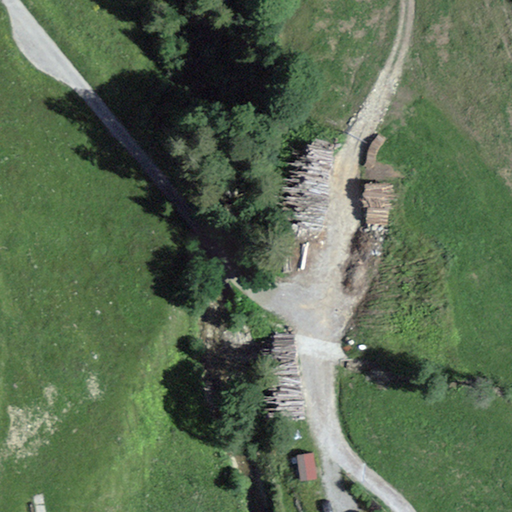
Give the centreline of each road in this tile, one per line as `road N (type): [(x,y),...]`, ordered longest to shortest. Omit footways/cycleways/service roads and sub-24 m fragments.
road 1 (track): [(311,314),(256,294),(235,272),(13,0)]
road 2 (track): [(311,314),(327,281),(346,171),(399,50),(407,0)]
